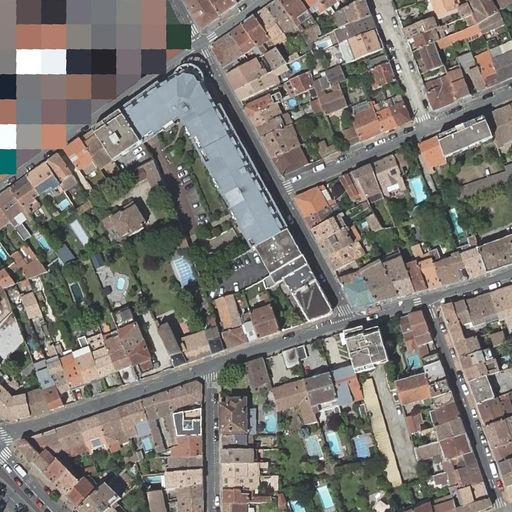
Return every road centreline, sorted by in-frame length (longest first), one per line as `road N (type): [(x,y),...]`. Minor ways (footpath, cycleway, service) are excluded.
road 1 (residential): [(199,43),(0,180)]
road 2 (residential): [(426,299),(504,511)]
road 3 (tertiary): [(0,436),(209,368)]
road 4 (residential): [(199,43),(280,191)]
road 5 (residential): [(280,191),(427,129)]
road 6 (tertiary): [(209,368),(352,321)]
road 7 (residential): [(280,191),(352,321)]
road 8 (residential): [(209,368),(211,511)]
road 9 (residential): [(427,129),(378,0)]
